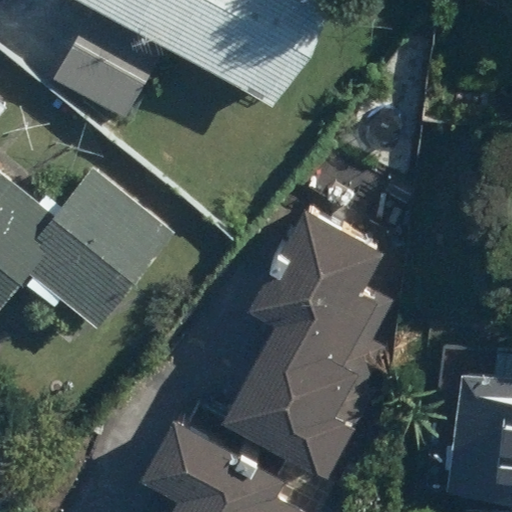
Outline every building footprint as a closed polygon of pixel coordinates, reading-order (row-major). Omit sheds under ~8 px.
[(128,107),(165,44),(274,107),(335,0),(89,0),(91,1),(54,65),(128,107)] [(0,164),(0,289),(28,260),(88,316),(168,229),(90,157),(46,206),(0,164)] [(358,283),(381,238),(299,194),(243,300),(269,314),(217,412),(328,470),(354,421),(331,409),(355,364),(339,356),(373,291),(358,283)] [(511,369),(452,365),(445,488),(511,492),(511,369)] [(0,481),(49,418),(0,379),(0,481)] [(314,511),(317,507),(230,460),(239,444),(171,407),(138,469),(160,481),(142,511),(314,511)]
